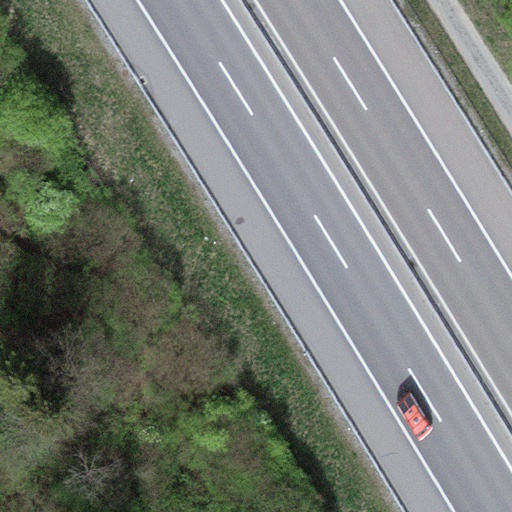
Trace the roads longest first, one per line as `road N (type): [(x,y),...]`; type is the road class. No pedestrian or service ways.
road 1 (motorway): [(179,0),(495,511)]
road 2 (motorway): [(511,345),(297,0)]
road 3 (track): [(441,0),(511,113)]
